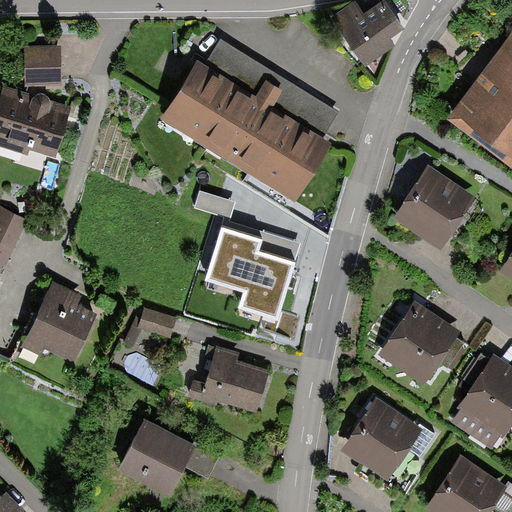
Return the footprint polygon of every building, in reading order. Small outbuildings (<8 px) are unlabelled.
[(402,24),(385,0),(377,0),(364,10),(356,0),(353,0),(334,14),(366,60),(396,40),(391,32),(402,24)] [(511,27),(449,110),(511,158),(511,27)] [(273,77),(277,70),(221,36),(206,60),(254,89),(264,72),(273,77)] [(60,43),(24,44),(25,82),(61,81),(60,43)] [(206,60),(197,54),(162,109),(295,191),(329,136),(324,133),(271,100),(282,83),(273,77),(264,72),(254,89),(206,60)] [(277,70),(273,77),(282,83),(271,100),(324,133),(339,108),(277,70)] [(56,153),(72,102),(52,96),(50,90),(44,87),(37,87),(33,90),(5,82),(0,97),(0,143),(28,152),(30,144),(56,153)] [(474,191),(427,159),(394,211),(442,241),(474,191)] [(27,216),(0,203),(0,265),(3,259),(6,260),(27,216)] [(264,225),(221,212),(202,275),(238,286),(233,303),(282,318),(303,250),(261,237),(264,225)] [(511,247),(501,264),(511,271),(511,247)] [(83,292),(53,277),(20,341),(41,352),(45,344),(73,358),(97,309),(79,300),(83,292)] [(417,299),(380,351),(423,380),(439,358),(453,368),(471,343),(456,333),(459,328),(417,299)] [(176,315),(145,304),(139,323),(170,334),(176,315)] [(257,406),(268,367),(237,358),(239,351),(209,343),(205,359),(209,360),(203,379),(193,376),(188,392),(218,401),(219,395),(257,406)] [(511,364),(493,351),(457,403),(461,405),(451,419),(491,445),(500,433),(504,435),(511,423),(511,364)] [(418,422),(377,393),(341,443),(363,458),(354,470),(366,478),(368,475),(392,492),(396,486),(405,492),(444,436),(420,419),(418,422)] [(221,452),(144,412),(117,463),(171,490),(184,464),(208,476),(221,452)] [(488,511),(509,482),(461,448),(426,499),(444,511),(488,511)] [(0,489),(0,511),(21,511),(19,510),(24,505),(5,487),(1,490),(0,489)]
